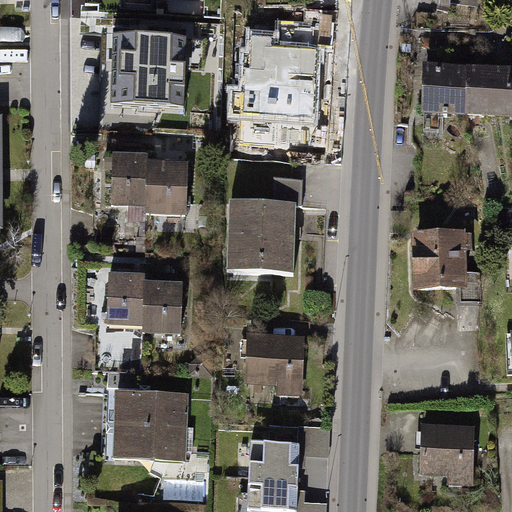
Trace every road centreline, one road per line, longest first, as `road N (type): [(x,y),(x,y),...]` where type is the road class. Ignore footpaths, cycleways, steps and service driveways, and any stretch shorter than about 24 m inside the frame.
road 1 (secondary): [(377,0),(352,511)]
road 2 (residential): [(43,0),(47,511)]
